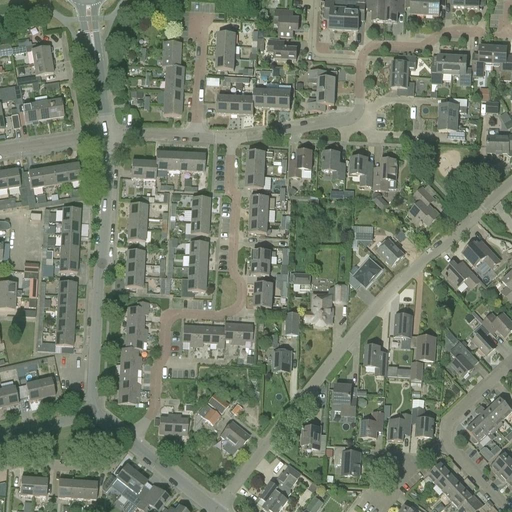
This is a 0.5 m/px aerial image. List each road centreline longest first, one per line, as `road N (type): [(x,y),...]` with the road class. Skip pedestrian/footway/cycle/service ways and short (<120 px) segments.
road 1 (residential): [(215,509),(389,292),(511,183)]
road 2 (residential): [(130,443),(153,408),(166,321),(228,314),(241,300),(232,272),(230,139)]
road 3 (tertiary): [(91,414),(107,132)]
road 4 (residential): [(361,60),(355,117),(230,139)]
road 5 (tertiary): [(107,132),(88,2)]
road 6 (residential): [(477,32),(446,30),(421,47),(372,46),(361,60)]
